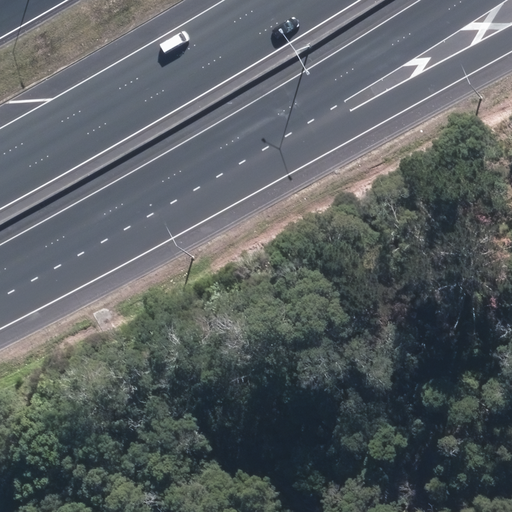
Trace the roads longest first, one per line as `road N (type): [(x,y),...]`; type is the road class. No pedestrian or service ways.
road 1 (motorway): [(511,36),(336,128),(0,283)]
road 2 (motorway): [(463,0),(0,269)]
road 3 (motorway): [(0,182),(314,0)]
